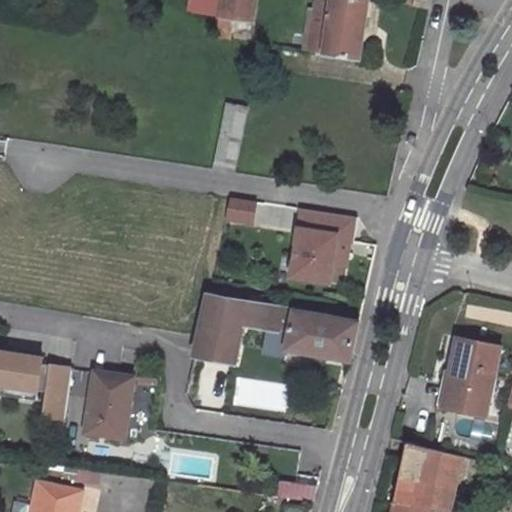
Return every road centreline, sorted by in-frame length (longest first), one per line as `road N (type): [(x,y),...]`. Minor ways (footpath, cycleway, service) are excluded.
road 1 (tertiary): [(511,7),(464,86),(395,258)]
road 2 (tertiary): [(395,258),(326,511)]
road 3 (tertiary): [(356,511),(423,264)]
road 4 (tertiary): [(423,264),(481,115),(511,67)]
